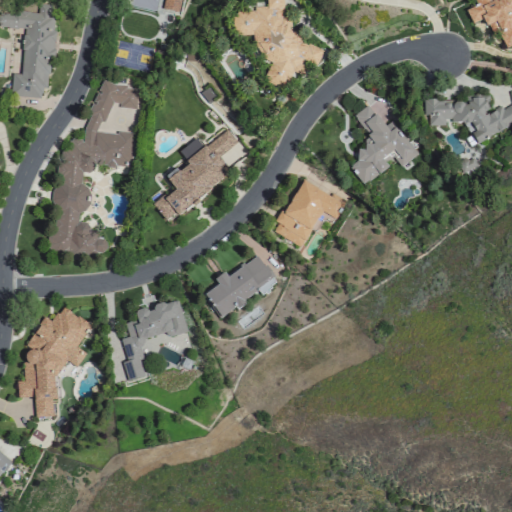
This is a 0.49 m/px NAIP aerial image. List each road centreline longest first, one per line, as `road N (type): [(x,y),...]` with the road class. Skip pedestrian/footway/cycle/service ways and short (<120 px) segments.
road 1 (residential): [(5,290),(109,283),(180,260),(251,204),(309,117),(344,81),(415,48),(433,44),(446,54)]
road 2 (residential): [(102,0),(82,81),(17,199),(0,352)]
